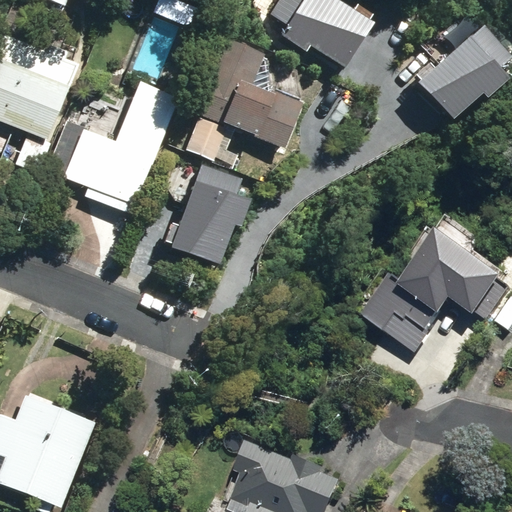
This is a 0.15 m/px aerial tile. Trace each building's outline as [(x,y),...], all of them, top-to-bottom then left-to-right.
[(281,0),(272,16),(289,26),(283,35),(308,51),(312,45),(347,67),(375,23),(337,0),(281,0)] [(511,54),(484,25),(423,82),(456,118),(484,92),(488,96),(509,77),(500,67),(511,55),(511,54)] [(0,33),(0,121),(48,141),(79,65),(0,33)] [(224,39),(196,113),(287,147),(305,101),(278,90),(276,95),(251,85),(263,54),(224,39)] [(63,176),(129,203),(131,204),(172,105),(133,89),(110,143),(81,132),(63,176)] [(225,129),(199,119),(186,150),(213,160),(225,129)] [(241,181),(203,166),(173,246),(220,263),(234,224),(241,227),(250,202),(235,196),(241,181)] [(387,273),(359,313),(412,349),(448,296),(472,312),(500,272),(435,228),(399,281),(387,273)] [(13,383),(0,408),(0,484),(52,510),(95,422),(13,383)] [(228,501),(224,511),(328,511),(341,476),(240,439),(229,470),(238,473),(228,501)]
